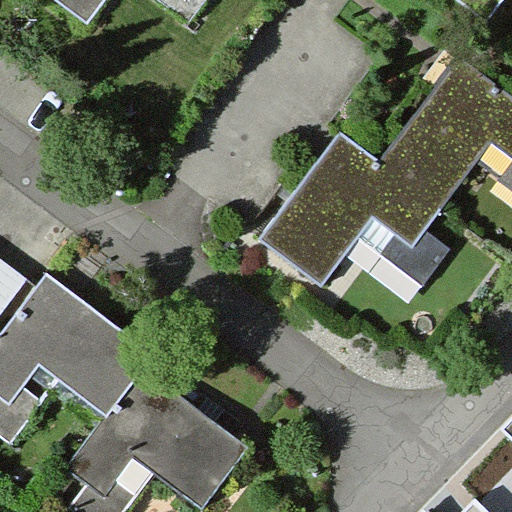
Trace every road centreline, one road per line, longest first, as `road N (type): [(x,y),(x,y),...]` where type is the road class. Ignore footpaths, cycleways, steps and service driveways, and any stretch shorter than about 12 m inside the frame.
road 1 (residential): [(435,451),(0,136)]
road 2 (unknown): [(148,244),(327,2)]
